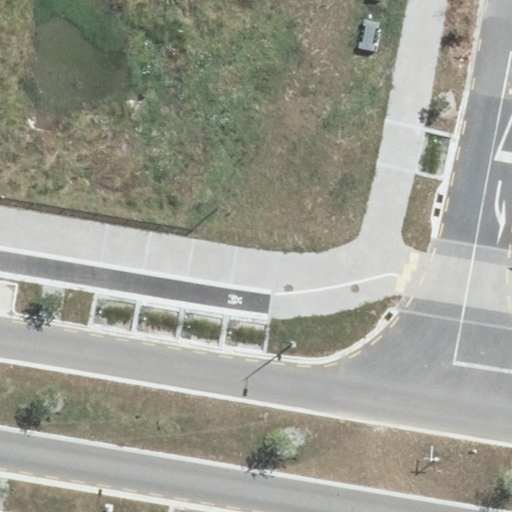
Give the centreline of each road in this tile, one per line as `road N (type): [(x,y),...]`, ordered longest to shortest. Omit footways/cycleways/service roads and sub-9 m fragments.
road 1 (tertiary): [(0,336),(458,414)]
road 2 (tertiary): [(388,511),(0,443)]
road 3 (residential): [(458,414),(511,27)]
